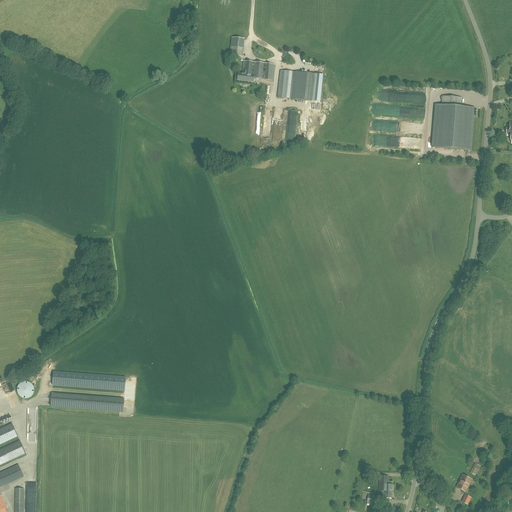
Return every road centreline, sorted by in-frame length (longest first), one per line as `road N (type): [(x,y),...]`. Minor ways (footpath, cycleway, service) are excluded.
road 1 (unclassified): [(406,511),(430,342),(469,265),(478,216)]
road 2 (unclassified): [(478,216),(490,84),(465,0)]
